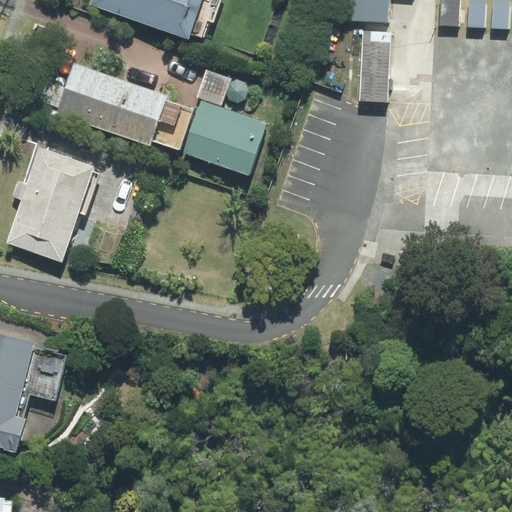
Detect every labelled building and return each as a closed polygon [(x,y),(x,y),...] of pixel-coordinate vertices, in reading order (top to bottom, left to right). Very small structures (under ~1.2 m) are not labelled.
[(222,0),(100,0),(97,13),(210,45),(222,0)] [(396,0),(351,0),(350,24),(395,27),(396,0)] [(370,53),(367,103),(402,105),(406,34),(357,31),(356,52),(370,53)] [(183,102),(185,95),(81,64),(74,86),(51,79),(44,104),(67,110),(64,119),(169,150),(176,124),(190,128),(197,107),(183,102)] [(208,101),(192,153),(266,176),(283,123),(233,108),(242,78),(210,68),(201,98),(208,101)] [(29,206),(14,243),(73,266),(111,169),(52,146),(37,185),(25,180),(17,201),(29,206)] [(34,418),(39,397),(70,404),(82,349),(0,330),(0,443),(38,453),(46,421),(34,418)] [(0,511),(21,511),(22,494),(0,492),(0,511)]
